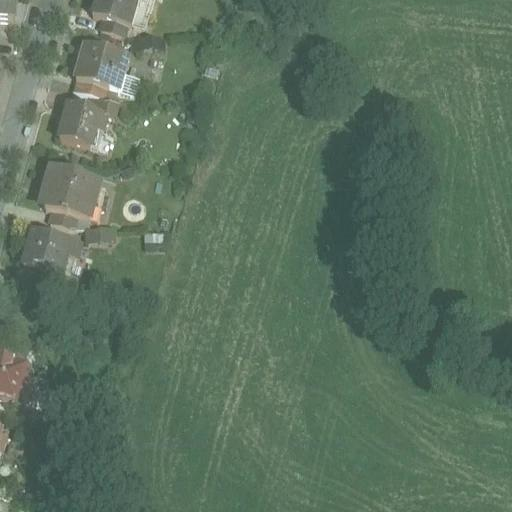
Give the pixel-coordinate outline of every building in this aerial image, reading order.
[(0,0),(0,26),(15,27),(16,0),(0,0)] [(102,0),(102,5),(99,4),(94,21),(130,31),(134,32),(134,30),(131,29),(139,0),(102,0)] [(130,31),(105,24),(102,35),(127,41),(130,31)] [(102,56),(87,52),(77,87),(119,98),(129,63),(118,60),(118,58),(106,50),(102,56)] [(106,107),(93,103),(89,116),(107,121),(106,121),(113,123),(118,106),(106,107)] [(89,116),(71,111),(61,145),(96,155),(106,121),(107,121),(89,116)] [(85,182),(53,173),(45,204),(50,205),(47,216),(54,218),(67,222),(67,220),(75,223),(86,226),(87,224),(81,222),(86,208),(93,211),(100,188),(85,183),(85,182)] [(67,222),(54,218),(50,230),(68,235),(71,235),(75,223),(67,220),(67,222)] [(114,235),(87,235),(87,249),(114,249),(114,235)] [(81,251),(36,237),(26,272),(43,277),(44,273),(63,278),(67,264),(76,267),(81,251)] [(0,405),(17,410),(17,408),(25,410),(29,396),(26,395),(29,379),(26,378),(27,371),(16,368),(17,363),(0,358),(0,405)] [(0,469),(8,440),(0,437),(0,469)]
